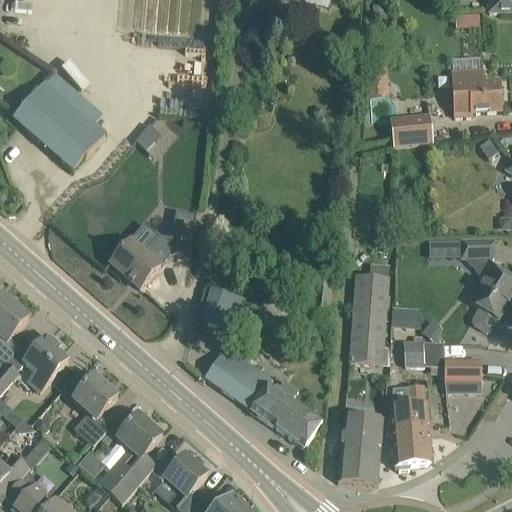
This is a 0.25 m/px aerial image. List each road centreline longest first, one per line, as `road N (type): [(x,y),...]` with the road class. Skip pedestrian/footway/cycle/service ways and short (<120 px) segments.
road 1 (tertiary): [(264,472),(0,241)]
road 2 (unknown): [(23,239),(121,129),(111,0)]
